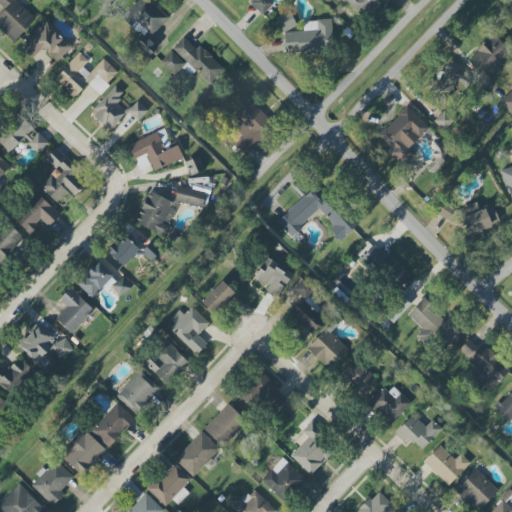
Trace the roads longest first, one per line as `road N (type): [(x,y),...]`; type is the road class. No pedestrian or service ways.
road 1 (residential): [(511,307),(333,136),(210,0)]
road 2 (residential): [(437,511),(253,335)]
road 3 (residential): [(253,335),(93,511)]
road 4 (residential): [(333,136),(461,0)]
road 5 (residential): [(116,189),(82,243),(0,328)]
road 6 (residential): [(0,68),(91,152),(116,189)]
